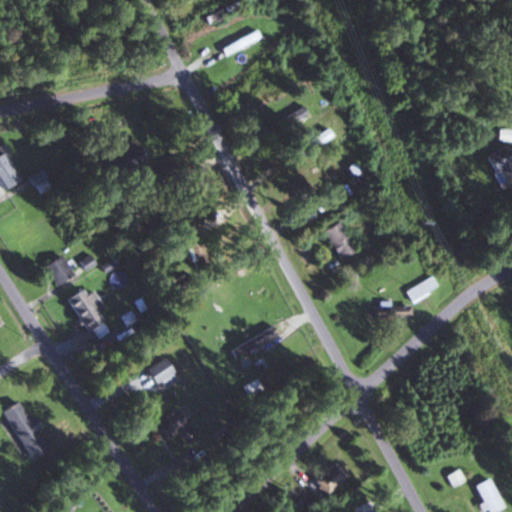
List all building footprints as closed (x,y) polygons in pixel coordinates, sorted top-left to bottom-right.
[(240,10),(237,1),(204,13),(207,21),(240,10)] [(217,47),(221,56),(257,38),(253,29),(217,47)] [(273,65),(269,56),(230,77),(235,86),(273,65)] [(294,85),(288,75),(244,100),(250,110),(294,85)] [(307,113),(301,104),(273,121),(278,129),(307,113)] [(302,142),(308,151),(331,135),(325,127),(302,142)] [(511,161),(505,143),(478,153),(485,174),(492,171),(498,185),(511,180),(511,161)] [(0,189),(13,181),(0,160),(0,189)] [(337,198),(330,188),(295,214),(302,224),(337,198)] [(161,213),(164,221),(197,208),(194,200),(161,213)] [(353,250),(334,221),(317,231),(337,261),(353,250)] [(72,273),(58,253),(39,266),(52,286),(72,273)] [(402,291),(408,302),(435,287),(429,276),(402,291)] [(211,293),(233,332),(243,326),(222,287),(211,293)] [(94,323),(82,288),(66,294),(78,328),(94,323)] [(406,307),(367,307),(367,317),(406,317),(406,307)] [(225,348),(230,358),(275,334),(270,325),(225,348)] [(159,388),(172,381),(157,358),(137,371),(146,385),(154,380),(159,388)] [(0,409),(0,416),(25,460),(46,449),(18,399),(0,409)] [(161,439),(172,433),(179,446),(195,437),(178,407),(152,422),(161,439)] [(306,482),(320,496),(341,475),(327,461),(306,482)] [(481,511),(490,511),(500,508),(485,477),(468,485),(481,511)]
